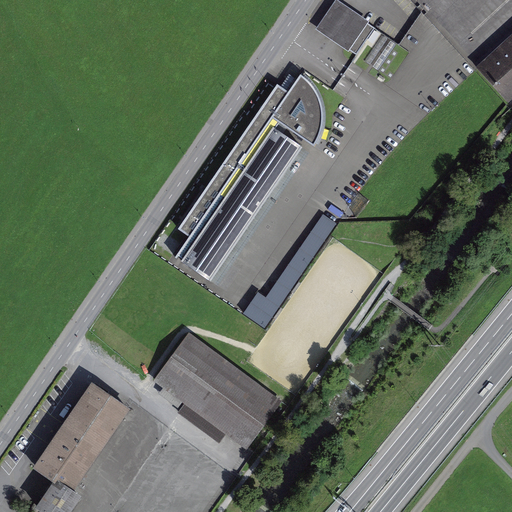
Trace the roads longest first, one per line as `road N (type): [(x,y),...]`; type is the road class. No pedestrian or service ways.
road 1 (tertiary): [(305,0),(0,444)]
road 2 (trunk): [(380,511),(511,350)]
road 3 (trunk): [(431,412),(341,511)]
road 4 (trunk): [(511,313),(431,412)]
road 5 (trunk): [(431,412),(355,511)]
